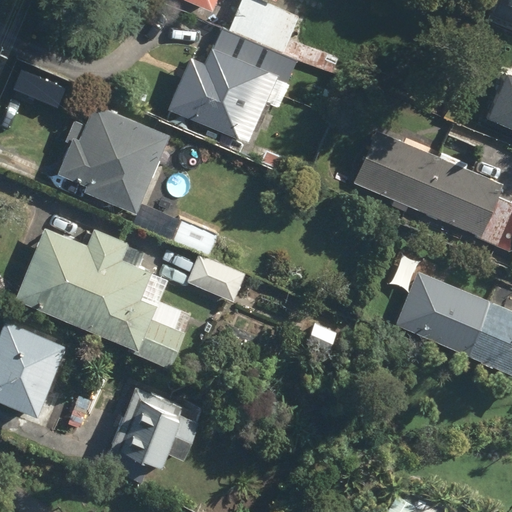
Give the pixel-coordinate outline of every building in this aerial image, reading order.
[(208,56),(194,50),(171,104),(251,138),(256,126),(260,127),(273,97),(281,100),(301,54),(286,48),(301,11),(274,0),(241,0),(231,25),(223,22),(208,56)] [(511,64),(510,64),(487,121),(511,131),(511,64)] [(174,129),(98,97),(88,120),(77,115),(68,137),(72,139),(59,170),(86,181),(84,184),(140,208),(174,129)] [(507,181),(378,125),(355,179),(484,234),(507,181)] [(292,154),(263,144),(254,169),(283,179),(292,154)] [(89,239),(45,222),(16,293),(132,340),(130,344),(174,362),(188,326),(155,312),(160,299),(144,293),(155,266),(125,254),(132,238),(96,223),(89,239)] [(248,269),(202,250),(190,279),(236,298),(248,269)] [(511,304),(419,267),(398,319),(511,364),(511,304)] [(342,326),(316,314),(307,333),(333,345),(342,326)] [(70,341),(9,316),(0,338),(0,394),(40,411),(70,341)] [(187,400),(138,381),(115,442),(164,461),(170,445),(187,452),(202,415),(184,408),(187,400)] [(398,497),(388,511),(412,511),(416,508),(398,497)]
